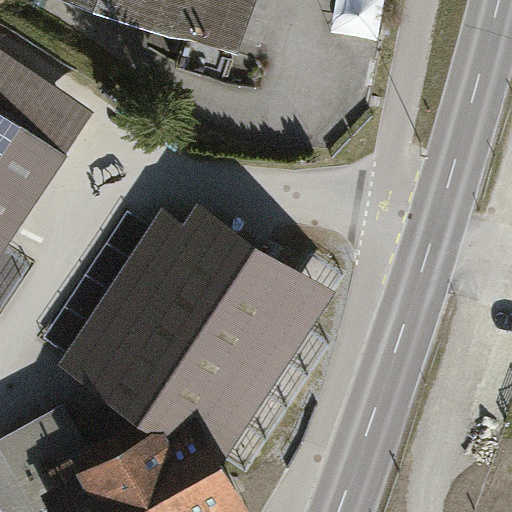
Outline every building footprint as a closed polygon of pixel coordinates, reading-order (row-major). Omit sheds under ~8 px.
[(263,0),(115,0),(248,45),(263,0)] [(344,0),(342,30),(388,34),(390,0),(344,0)] [(0,264),(96,118),(0,52),(0,264)] [(217,450),(323,284),(194,202),(181,222),(157,206),(62,356),(134,402),(165,421),(188,399),(217,450)] [(77,435),(56,397),(0,427),(0,453),(27,503),(58,487),(71,511),(214,511),(242,497),(217,450),(188,399),(165,421),(134,402),(77,435)]
